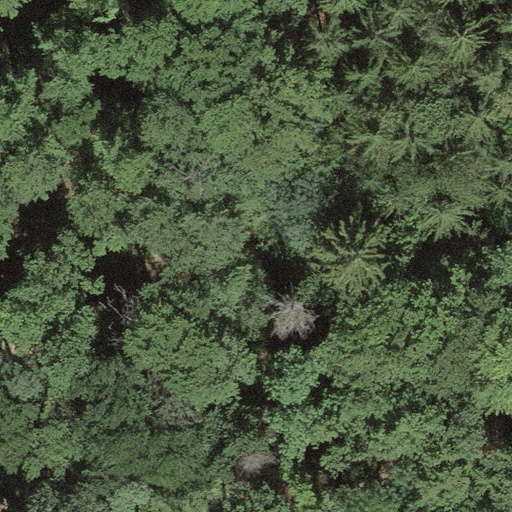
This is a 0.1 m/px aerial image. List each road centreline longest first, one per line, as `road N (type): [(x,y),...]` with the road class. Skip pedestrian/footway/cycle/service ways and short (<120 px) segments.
road 1 (track): [(112,178),(340,47),(459,0)]
road 2 (track): [(334,351),(511,373)]
